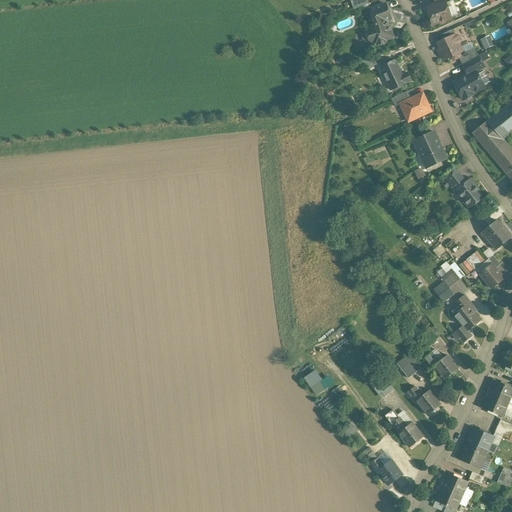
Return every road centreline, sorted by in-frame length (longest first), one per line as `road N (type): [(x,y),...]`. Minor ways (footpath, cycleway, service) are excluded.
road 1 (residential): [(511,295),(463,415),(408,511)]
road 2 (residential): [(406,0),(470,155),(511,213)]
